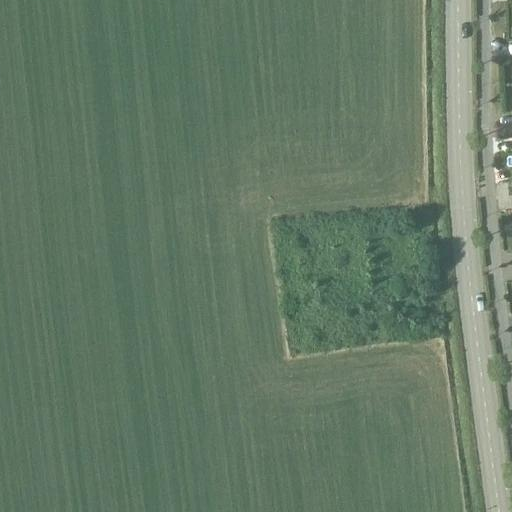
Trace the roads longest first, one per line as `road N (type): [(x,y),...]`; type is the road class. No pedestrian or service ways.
road 1 (tertiary): [(497,511),(465,253),(456,0)]
road 2 (unclassified): [(511,405),(488,213),(484,0)]
